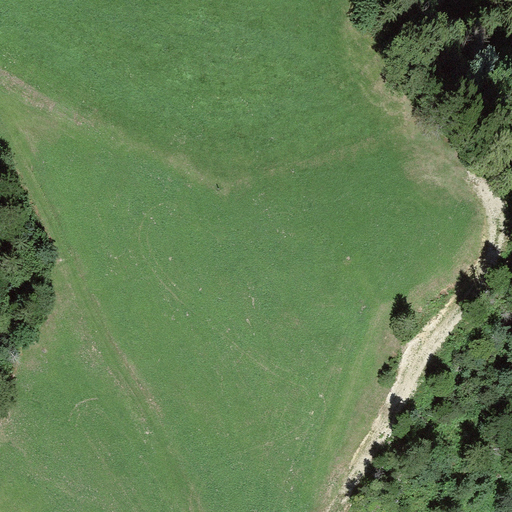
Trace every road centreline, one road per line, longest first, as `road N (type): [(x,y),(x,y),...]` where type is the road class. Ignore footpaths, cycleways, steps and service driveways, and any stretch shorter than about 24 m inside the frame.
road 1 (track): [(0,126),(86,311),(157,426),(194,511)]
road 2 (track): [(460,169),(495,210),(489,262),(404,383),(329,511)]
